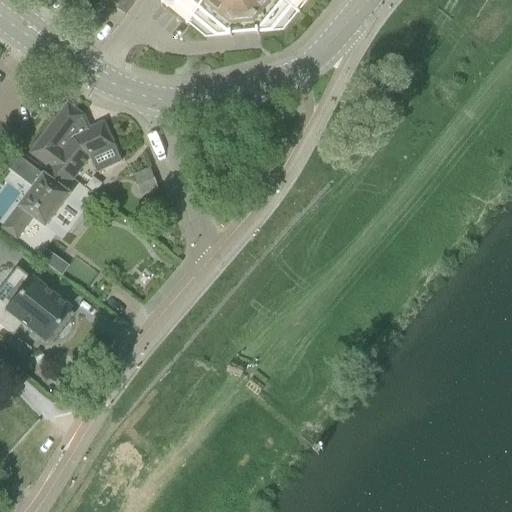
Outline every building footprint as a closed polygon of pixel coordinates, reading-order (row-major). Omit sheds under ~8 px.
[(60,0),(57,4),(70,14),(72,15),(78,7),(69,0),(60,0)] [(106,0),(106,1),(126,15),(137,0),(106,0)] [(260,34),(261,34),(284,31),(298,14),(300,16),(302,14),(300,13),(310,0),(164,0),(161,5),(162,6),(164,4),(187,23),(185,25),(187,27),(189,24),(207,39),(230,37),(231,38),(233,38),(232,32),(241,31),(241,32),(248,32),(248,30),(257,29),(257,35),(260,35),(260,34)] [(32,154),(50,168),(50,167),(68,180),(72,181),(90,157),(91,157),(98,173),(122,162),(104,124),(87,131),(81,119),(83,116),(68,105),(32,154)] [(14,173),(23,160),(20,157),(10,170),(14,173)] [(50,168),(44,175),(23,160),(14,173),(34,188),(4,229),(18,239),(33,218),(46,227),(71,195),(65,190),(72,181),(68,180),(50,167),(50,168)] [(159,189),(151,169),(133,176),(142,196),(159,189)] [(68,268),(43,249),(36,259),(60,277),(68,268)] [(44,341),(48,336),(69,310),(17,268),(0,289),(0,327),(12,337),(22,324),(44,341)] [(0,349),(19,364),(29,350),(12,337),(0,327),(0,349)]
